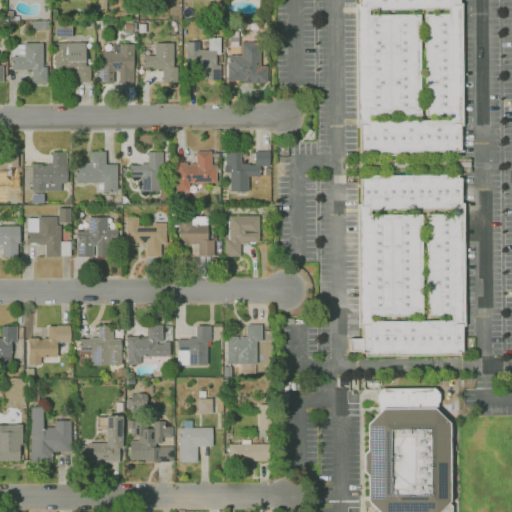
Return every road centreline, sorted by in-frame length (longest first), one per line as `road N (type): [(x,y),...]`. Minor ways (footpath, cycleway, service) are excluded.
road 1 (residential): [(289,119),(0,119)]
road 2 (residential): [(0,497),(288,495)]
road 3 (residential): [(286,292),(0,293)]
